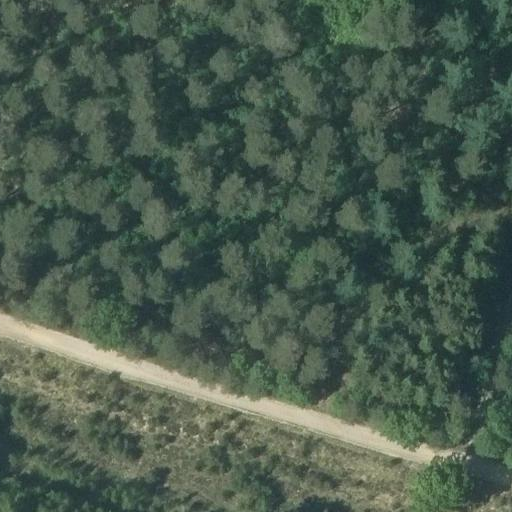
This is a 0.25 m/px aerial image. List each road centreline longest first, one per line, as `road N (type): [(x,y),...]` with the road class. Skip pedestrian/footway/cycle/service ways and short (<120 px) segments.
road 1 (track): [(462,463),(0,325)]
road 2 (track): [(462,463),(511,342)]
